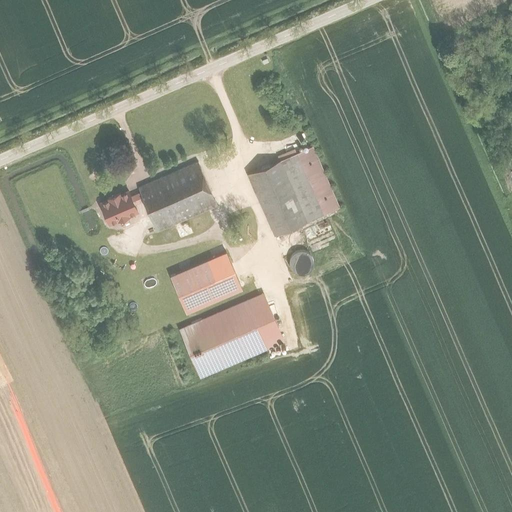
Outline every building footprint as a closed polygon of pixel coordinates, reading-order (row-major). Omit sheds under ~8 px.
[(311,145),(249,172),(275,234),(338,207),(311,145)] [(199,159),(138,187),(139,191),(144,200),(157,230),(218,203),(199,159)] [(138,211),(135,204),(131,194),(129,190),(97,204),(107,225),(138,211)] [(135,204),(144,200),(139,191),(131,194),(135,204)] [(225,251),(169,275),(185,312),(241,288),(225,251)] [(290,253),(291,273),(311,272),(309,252),(290,253)] [(263,292),(179,329),(200,378),(284,342),(263,292)]
